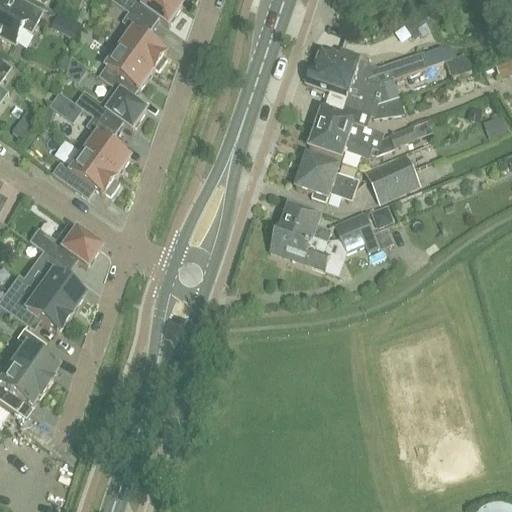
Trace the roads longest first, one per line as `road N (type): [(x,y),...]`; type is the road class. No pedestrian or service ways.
road 1 (primary): [(190,277),(284,0)]
road 2 (residential): [(212,0),(127,254)]
road 3 (primary): [(113,511),(190,277)]
road 4 (residential): [(127,254),(66,437)]
road 5 (residential): [(0,159),(127,254)]
